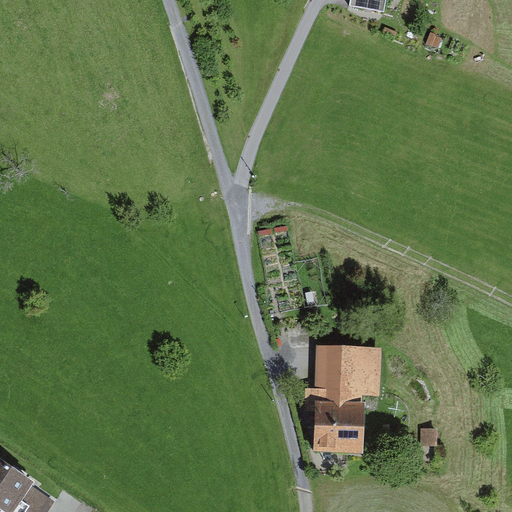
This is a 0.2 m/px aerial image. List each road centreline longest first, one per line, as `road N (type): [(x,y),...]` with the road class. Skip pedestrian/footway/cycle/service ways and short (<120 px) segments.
road 1 (unclassified): [(301,511),(236,213),(167,0)]
road 2 (track): [(511,299),(323,217),(265,206),(236,213)]
